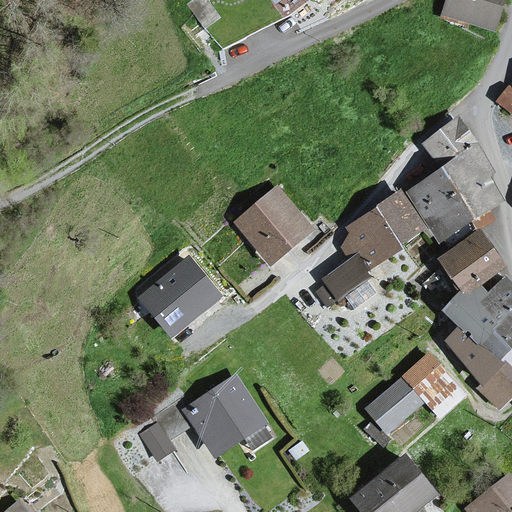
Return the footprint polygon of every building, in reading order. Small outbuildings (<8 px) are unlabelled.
[(502,0),(445,0),(442,12),(494,28),(502,0)] [(490,98),(511,119),(511,118),(511,95),(503,86),(490,98)] [(435,169),(394,195),(418,232),(429,246),(493,204),(492,197),(481,176),(485,172),(456,127),(422,149),(435,169)] [(269,185),(225,221),(261,265),(306,229),(269,185)] [(339,226),(364,266),(418,232),(394,195),(392,192),(339,226)] [(472,227),(428,257),(450,288),(494,260),(472,227)] [(366,275),(350,252),(315,276),(332,300),(366,275)] [(182,256),(128,296),(160,338),(213,298),(182,256)] [(511,331),(511,290),(496,274),(466,304),(450,288),(432,306),(449,323),(436,335),(472,371),(511,331)] [(511,385),(511,331),(472,371),(469,382),(491,405),(511,385)] [(423,346),(390,375),(417,404),(432,421),(464,392),(423,346)] [(228,371),(176,406),(207,450),(234,432),(246,449),(265,436),(256,422),(260,419),(228,371)] [(357,405),(382,434),(417,404),(390,375),(357,405)] [(149,419),(132,429),(151,459),(168,448),(149,419)] [(395,449),(338,493),(352,511),(403,511),(429,493),(395,449)] [(455,505),(461,511),(511,511),(511,481),(502,468),(455,505)] [(0,505),(0,511),(24,511),(13,496),(0,505)]
